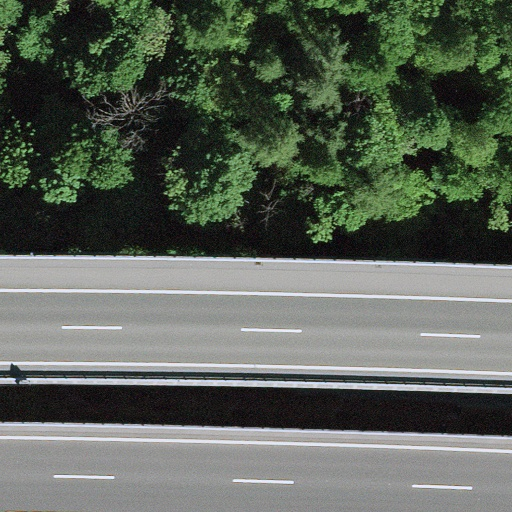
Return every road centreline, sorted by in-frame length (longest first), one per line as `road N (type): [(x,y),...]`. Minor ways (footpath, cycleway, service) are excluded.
road 1 (motorway): [(0,477),(511,492)]
road 2 (motorway): [(511,335),(0,324)]
